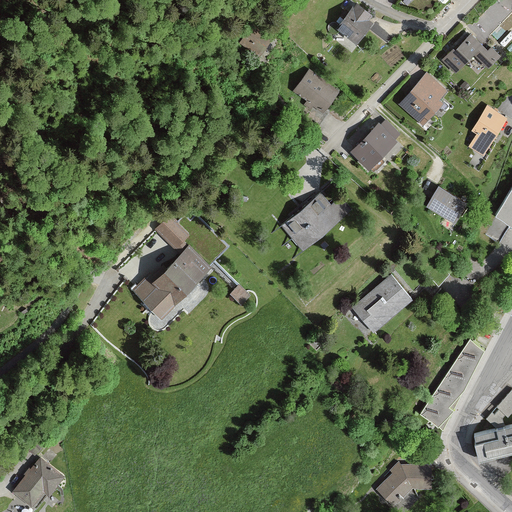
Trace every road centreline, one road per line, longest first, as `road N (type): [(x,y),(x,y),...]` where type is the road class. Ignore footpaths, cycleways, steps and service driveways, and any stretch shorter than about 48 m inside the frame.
road 1 (residential): [(440,23),(285,203)]
road 2 (residential): [(0,417),(112,278)]
